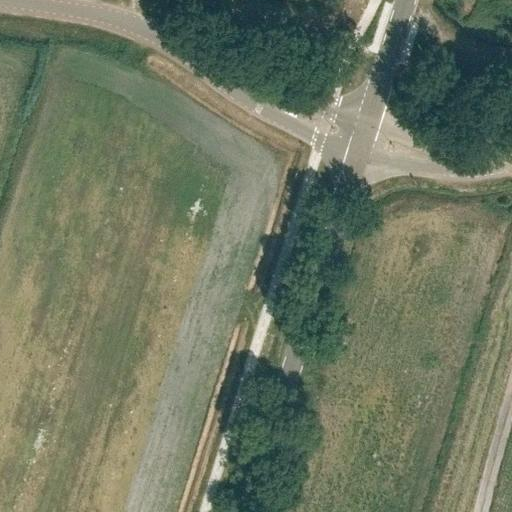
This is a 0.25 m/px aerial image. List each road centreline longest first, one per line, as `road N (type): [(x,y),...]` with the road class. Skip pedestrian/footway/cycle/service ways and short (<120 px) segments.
road 1 (unclassified): [(360,139),(258,99),(143,28),(0,0)]
road 2 (tertiary): [(244,511),(360,139)]
road 3 (unclassified): [(511,159),(466,166),(360,139)]
road 4 (tertiary): [(360,139),(403,0)]
